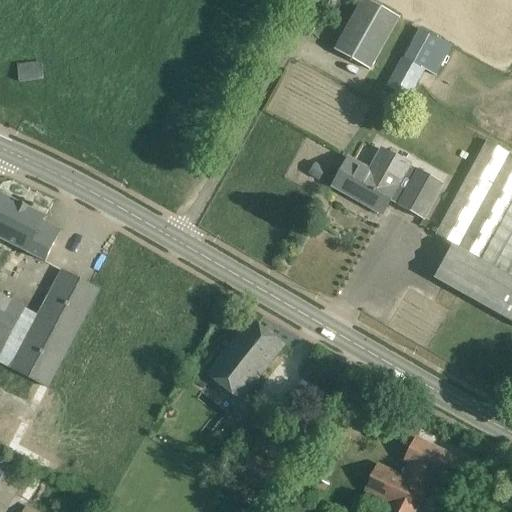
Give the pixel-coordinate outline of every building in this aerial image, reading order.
[(401,19),(365,0),(363,0),(334,52),(371,73),(401,19)] [(420,32),(404,62),(402,60),(387,88),(411,100),(425,73),(438,79),(454,49),(420,32)] [(17,65),(19,83),(43,80),(41,62),(17,65)] [(511,324),(511,155),(487,142),(435,237),(454,246),(435,280),(511,324)] [(371,172),(350,160),(334,189),(384,217),(393,200),(402,205),(400,209),(424,222),(445,186),(420,173),(419,174),(411,169),(412,167),(383,151),(371,172)] [(318,182),(327,169),(316,163),(308,175),(318,182)] [(0,240),(46,264),(61,232),(45,224),(47,219),(3,197),(0,202),(0,240)] [(27,311),(27,309),(0,294),(0,365),(9,371),(49,391),(101,292),(62,270),(38,316),(27,311)] [(242,404),(286,349),(252,322),(209,377),(242,404)] [(260,493),(287,446),(285,445),(289,437),(281,429),(260,417),(254,429),(264,435),(238,481),(260,493)] [(417,439),(405,463),(410,465),(403,478),(379,466),(365,493),(389,505),(387,509),(393,511),(416,511),(432,481),(456,493),(469,465),(417,439)] [(0,462),(0,484),(9,468),(0,462)] [(309,476),(290,511),(315,511),(329,485),(309,476)] [(53,511),(26,498),(19,511),(53,511)]
